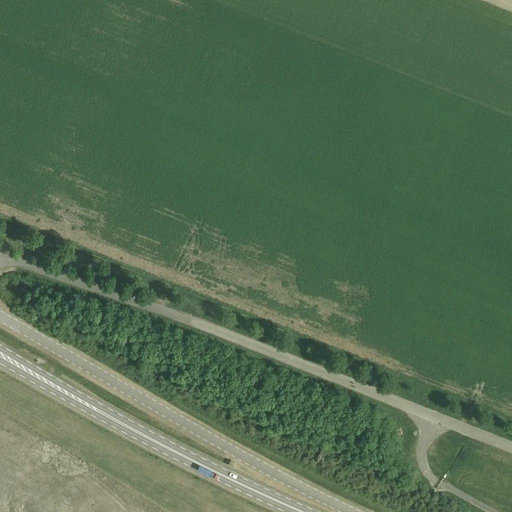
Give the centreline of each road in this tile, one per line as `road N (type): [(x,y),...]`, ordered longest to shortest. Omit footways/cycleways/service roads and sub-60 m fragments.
road 1 (unclassified): [(426,415),(0,256)]
road 2 (unclassified): [(349,511),(0,316)]
road 3 (primary): [(299,511),(0,355)]
road 4 (unclassified): [(491,511),(424,470),(426,415)]
